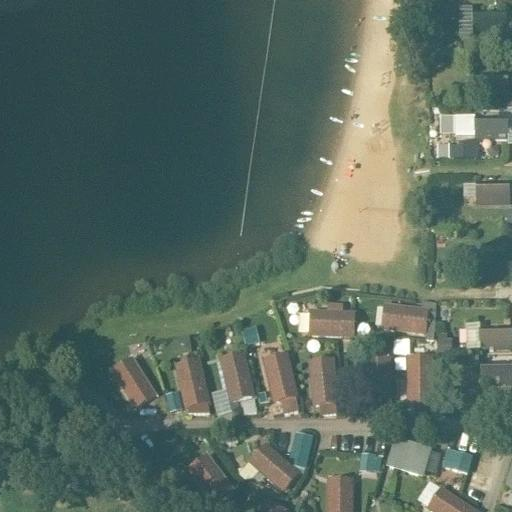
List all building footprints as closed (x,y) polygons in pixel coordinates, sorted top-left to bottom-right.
[(492,0),(459,0),(461,37),(477,37),(476,24),(493,23),(492,0)] [(474,97),(509,95),(508,70),(473,72),(474,97)] [(475,129),(474,119),(453,119),(454,140),(508,138),(508,128),(475,129)] [(450,162),(479,161),(478,147),(450,147),(450,162)] [(509,186),(477,186),(477,208),(510,208),(509,186)] [(481,280),(511,281),(511,246),(506,247),(506,258),(481,257),(481,280)] [(434,312),(384,306),(380,333),(431,340),(434,312)] [(357,314),(312,313),(311,339),(356,341),(357,314)] [(511,330),(481,331),(481,353),(511,351),(511,330)] [(288,355),(264,360),(275,410),(299,405),(288,355)] [(245,358),(222,364),(232,402),(255,397),(245,358)] [(435,359),(410,360),(412,403),(437,403),(435,359)] [(132,360),(110,376),(137,411),(158,395),(132,360)] [(336,363),(309,366),(314,408),(340,405),(336,363)] [(200,364),(175,368),(183,409),(208,404),(200,364)] [(393,364),(367,364),(367,406),(393,406),(393,364)] [(511,365),(483,366),(483,379),(502,379),(502,386),(511,386),(511,365)] [(227,394),(214,397),(219,415),(227,412),(225,404),(230,403),(227,394)] [(168,397),(171,414),(182,412),(178,395),(168,397)] [(289,464),(308,469),(315,438),(297,434),(289,464)] [(388,468),(422,481),(433,454),(398,441),(388,468)] [(249,465),(284,495),(301,476),(266,446),(249,465)] [(448,450),(442,468),(467,477),(474,459),(448,450)] [(380,475),(383,460),(363,456),(361,471),(380,475)] [(326,480),(327,511),(354,511),(353,479),(326,480)] [(424,511),(479,511),(481,509),(428,486),(418,509),(424,511)]
